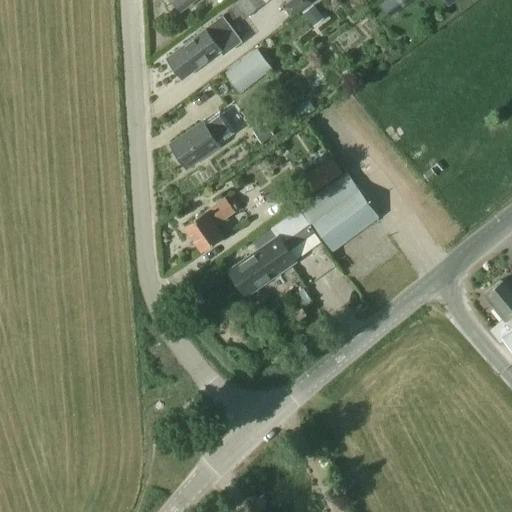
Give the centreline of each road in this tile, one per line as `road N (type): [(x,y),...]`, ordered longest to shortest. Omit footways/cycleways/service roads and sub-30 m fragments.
road 1 (unclassified): [(250,433),(166,324),(150,288),(131,0)]
road 2 (tertiary): [(250,433),(511,217)]
